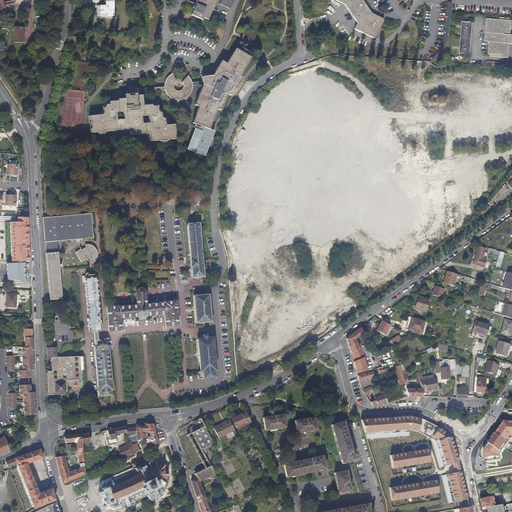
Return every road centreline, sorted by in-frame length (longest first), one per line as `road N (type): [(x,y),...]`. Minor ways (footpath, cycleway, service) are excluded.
road 1 (unknown): [(294,60),(350,77),(425,164),(427,229),(413,255),(374,280),(271,285)]
road 2 (unclassified): [(511,209),(329,343)]
road 3 (residential): [(32,187),(40,381)]
road 4 (residential): [(67,0),(28,141)]
road 5 (residential): [(329,343),(357,408),(418,409)]
road 6 (residential): [(243,395),(302,511)]
road 7 (residential): [(46,438),(76,426),(166,416)]
